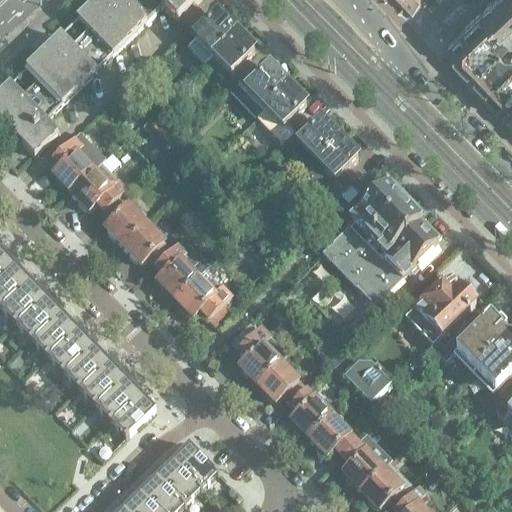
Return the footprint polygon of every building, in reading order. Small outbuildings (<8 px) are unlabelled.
[(105,67),(155,18),(137,0),(124,0),(123,2),(121,0),(102,0),(78,23),(89,34),(81,43),(105,67)] [(201,2),(199,0),(137,0),(155,18),(164,10),(188,34),(204,18),(195,9),(201,2)] [(511,0),(493,0),(492,1),(489,1),(484,6),(484,8),(483,10),(508,36),(511,36),(511,0)] [(471,72),(500,44),(508,36),(483,10),(449,42),(448,49),(471,72)] [(214,61),(236,38),(229,31),(231,29),(223,22),(222,23),(219,20),(212,26),(204,18),(188,34),(214,61)] [(248,63),(255,57),(251,53),(253,52),(245,44),(244,46),(236,38),(214,61),(240,87),(256,72),(248,63)] [(54,117),(105,67),(81,43),(72,51),(61,40),(28,72),(39,84),(30,92),(54,117)] [(500,103),(511,90),(511,50),(505,50),(500,44),(471,72),(500,103)] [(266,114),(288,92),(281,84),(283,82),(276,75),(274,76),(271,73),(264,80),(256,72),(240,87),(232,95),(256,120),(264,112),(266,114)] [(45,125),(54,117),(30,92),(22,101),(11,89),(0,99),(0,124),(35,160),(58,138),(45,125)] [(511,90),(500,103),(511,115),(511,90)] [(128,92),(116,104),(126,114),(138,102),(128,92)] [(300,117),(306,110),(303,107),(305,105),(297,98),(296,99),(288,92),(266,114),(271,119),(265,125),(278,137),(283,132),(292,141),(308,125),(300,117)] [(154,119),(144,129),(167,153),(177,143),(154,119)] [(316,169),(340,145),(333,138),(335,136),(327,128),(326,130),(322,127),(316,133),(308,125),(292,141),(299,148),(291,155),(304,168),(310,163),(316,169)] [(82,136),(69,149),(53,165),(61,173),(54,180),(57,183),(56,185),(63,192),(65,191),(72,198),(102,169),(108,163),(82,136)] [(361,180),(351,170),(358,163),(355,160),(357,158),(349,151),(348,152),(340,145),(316,169),(306,178),(334,207),(361,180)] [(117,185),(102,169),(72,198),(79,206),(78,207),(85,215),(87,213),(90,217),(97,210),(105,218),(121,203),(128,196),(126,194),(129,191),(120,182),(117,185)] [(411,278),(440,250),(421,231),(423,230),(388,194),(353,229),(325,257),(358,291),(356,293),(375,312),(410,277),(411,278)] [(125,207),(121,203),(105,218),(113,226),(106,233),(109,236),(108,238),(115,245),(117,244),(124,251),(147,229),(152,224),(130,202),(125,207)] [(284,226),(271,213),(262,221),(275,234),(284,226)] [(152,224),(147,229),(124,251),(131,259),(130,261),(137,268),(138,267),(142,270),(148,263),(157,271),(175,254),(166,245),(169,242),(152,224)] [(297,253),(283,239),(271,251),(278,257),(285,265),(291,259),(293,257),(295,255),(297,253)] [(184,245),(175,254),(157,271),(164,280),(158,286),(161,290),(160,292),(167,299),(168,298),(176,305),(199,283),(207,274),(210,272),(184,245)] [(266,269),(278,257),(271,251),(268,247),(256,258),(266,269)] [(0,280),(13,267),(0,253),(0,280)] [(13,267),(0,280),(0,311),(29,284),(13,267)] [(207,274),(199,283),(176,305),(183,312),(181,314),(188,321),(190,320),(193,323),(200,317),(208,325),(210,323),(215,328),(232,312),(227,307),(229,304),(235,299),(224,288),(222,289),(207,274)] [(475,322),(470,316),(475,311),(473,310),(476,307),(450,280),(432,297),(414,314),(429,329),(423,334),(442,354),(451,345),(475,322)] [(29,284),(0,311),(0,313),(1,312),(6,317),(5,319),(14,328),(13,329),(14,329),(14,330),(45,300),(29,284)] [(45,300),(14,330),(15,331),(17,329),(22,334),(21,335),(30,344),(29,345),(30,346),(61,316),(45,300)] [(61,316),(30,346),(31,347),(33,345),(38,350),(36,351),(46,361),(45,361),(46,362),(77,333),(61,316)] [(460,353),(486,328),(482,324),(478,320),(475,322),(451,345),(460,353)] [(476,377),(511,343),(502,334),(507,326),(501,320),(493,325),(491,323),(486,328),(460,353),(456,356),(476,377)] [(77,333),(46,362),(47,363),(49,361),(54,366),(52,368),(62,377),(61,378),(62,378),(62,379),(92,349),(77,333)] [(343,344),(335,336),(317,354),(336,372),(354,354),(349,350),(343,344)] [(281,367),(255,341),(239,356),(247,365),(240,371),(243,375),(242,376),(249,384),(251,382),(258,390),(281,367)] [(511,344),(511,343),(476,377),(504,406),(511,398),(511,344)] [(92,349),(62,379),(63,380),(65,378),(70,383),(68,384),(78,394),(77,394),(77,395),(78,395),(108,366),(92,349)] [(393,391),(368,364),(361,364),(344,381),(342,382),(357,398),(371,413),(372,411),(393,391)] [(108,366),(78,395),(79,396),(81,394),(86,399),(84,400),(93,410),(93,411),(94,411),(124,382),(118,376),(108,366)] [(307,394),(299,386),(281,367),(258,390),(265,397),(264,399),(270,405),(272,404),(276,408),(283,401),(291,410),(307,394)] [(124,382),(94,411),(95,412),(97,410),(102,415),(100,417),(109,426),(109,427),(110,428),(140,398),(124,382)] [(333,421),(307,394),(291,410),(299,418),(292,425),(295,428),(294,430),(301,437),(303,436),(310,443),(333,421)] [(140,398),(110,428),(111,429),(113,427),(118,432),(116,433),(125,442),(125,443),(126,445),(156,415),(140,398)] [(359,447),(333,421),(310,443),(317,450),(316,452),(322,459),(324,458),(328,461),(335,455),(343,463),(359,447)] [(385,474),(359,447),(343,463),(351,471),(344,478),(347,481),(346,483),(353,490),(355,489),(362,496),(385,474)] [(184,456),(173,467),(203,497),(204,496),(202,494),(207,489),(208,491),(217,481),(218,482),(220,481),(190,450),(184,456)] [(173,467),(157,483),(185,511),(187,511),(185,510),(190,505),(192,507),(201,497),(202,498),(203,497),(173,467)] [(398,511),(411,501),(385,474),(362,496),(369,504),(368,506),(373,511),(374,511),(376,511),(382,511),(386,508),(390,511),(398,511)] [(185,511),(157,483),(140,498),(153,511),(185,511)] [(153,511),(140,498),(126,511),(153,511)] [(421,511),(411,501),(398,511),(421,511)]
